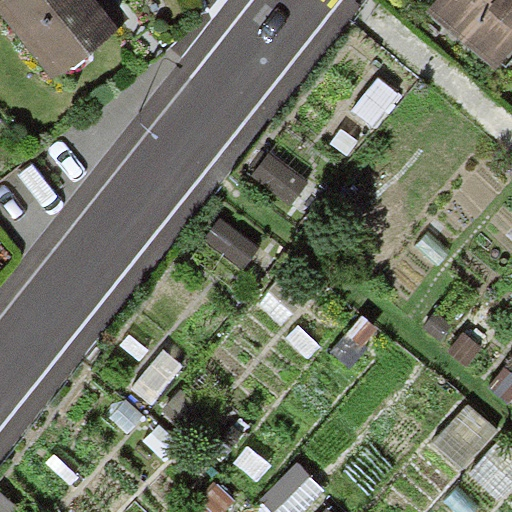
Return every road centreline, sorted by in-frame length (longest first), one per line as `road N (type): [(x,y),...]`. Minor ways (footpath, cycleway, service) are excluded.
road 1 (tertiary): [(281,22),(0,368)]
road 2 (unknown): [(110,232),(21,93)]
